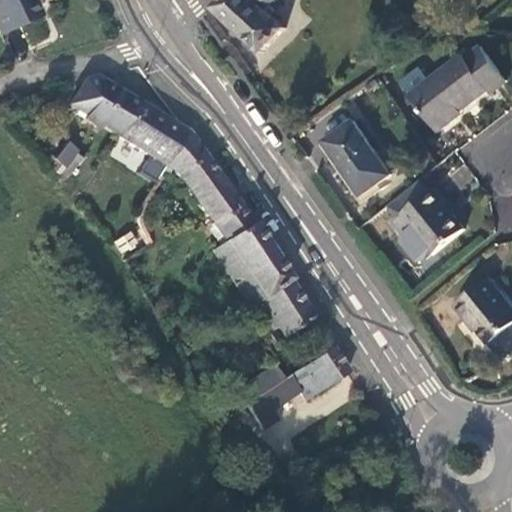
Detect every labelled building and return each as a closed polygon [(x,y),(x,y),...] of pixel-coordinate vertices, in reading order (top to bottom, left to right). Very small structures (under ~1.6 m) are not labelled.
[(0,0),(0,32),(38,16),(31,0),(0,0)] [(276,0),(223,0),(216,10),(246,37),(245,39),(245,44),(251,51),(256,50),(259,49),(263,52),(287,27),(271,13),(276,9),(272,5),(276,0)] [(507,78),(480,44),(464,56),(461,52),(429,78),(421,67),(401,82),(409,93),(408,94),(438,132),(455,119),(453,116),(488,89),(490,92),(507,78)] [(138,102),(96,76),(83,80),(68,104),(77,110),(87,116),(118,135),(138,102)] [(186,132),(138,102),(118,135),(166,165),(186,132)] [(85,120),(87,116),(77,110),(75,113),(85,120)] [(393,173),(355,119),(326,141),(360,189),(376,178),(379,182),(393,173)] [(225,186),(186,132),(166,165),(162,171),(169,175),(173,169),(180,173),(225,241),(214,249),(249,304),(260,297),(269,312),(277,325),(283,334),(312,317),(225,186)] [(66,176),(82,158),(75,152),(77,150),(66,141),(52,157),(54,159),(63,166),(59,170),(66,176)] [(50,163),(54,159),(52,157),(49,154),(45,159),(50,163)] [(395,200),(405,212),(430,191),(421,179),(395,200)] [(434,253),(464,229),(451,214),(442,203),(444,200),(434,188),(430,191),(405,212),(393,221),(404,234),(403,235),(403,241),(419,260),(427,258),(434,253)] [(453,212),(444,200),(442,203),(451,214),(453,212)] [(122,254),(139,244),(131,230),(113,241),(122,254)] [(511,305),(489,278),(455,305),(466,318),(469,316),(479,327),(491,342),(492,341),(505,356),(511,348),(511,305)] [(268,331),(277,325),(269,312),(260,318),(268,331)] [(476,329),(479,327),(469,316),(466,318),(476,329)] [(346,370),(331,347),(282,379),(256,396),(247,401),(263,427),(276,418),(270,409),(299,390),(304,398),(346,370)] [(247,382),(256,396),(282,379),(273,365),(247,382)]
